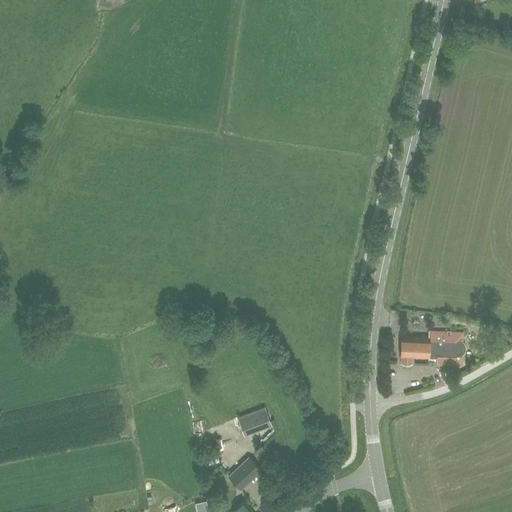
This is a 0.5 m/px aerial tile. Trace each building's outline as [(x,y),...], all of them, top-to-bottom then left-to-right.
[(463,344),(461,341),(462,333),(450,332),(450,333),(446,333),(446,332),(428,331),(428,336),(421,336),(421,337),(401,337),(400,358),(401,358),(401,363),(411,364),(411,357),(428,357),(428,351),(437,351),(436,364),(461,365),(461,355),(463,351),(464,350),(465,346),(463,344)] [(271,426),(269,421),(264,410),(239,420),(245,436),(271,426)] [(215,465),(216,454),(207,453),(206,464),(215,465)] [(240,488),(249,480),(260,469),(247,455),(227,474),(240,488)] [(198,511),(200,511),(209,509),(207,501),(196,503),(198,511)] [(251,511),(243,502),(230,511),(251,511)]
